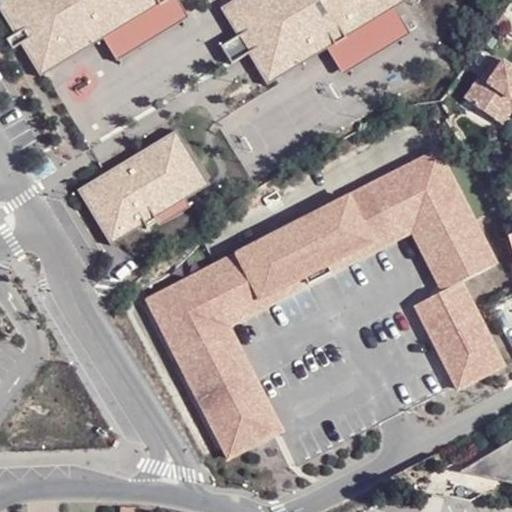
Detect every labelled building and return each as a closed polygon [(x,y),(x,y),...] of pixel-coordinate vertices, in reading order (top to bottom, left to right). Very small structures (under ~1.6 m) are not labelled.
[(41,66),(152,0),(6,0),(3,2),(41,66)] [(246,0),(227,11),(266,74),(388,0),(246,0)] [(491,58),(478,78),(483,82),(497,61),(491,58)] [(474,77),(459,98),(476,110),(479,106),(493,116),(507,95),(511,98),(511,103),(511,104),(511,71),(497,61),(483,82),(478,78),(474,77)] [(511,98),(507,95),(493,116),(511,127),(511,104),(511,103),(511,98)] [(84,188),(111,234),(201,182),(174,136),(84,188)] [(435,150),(300,219),(323,264),(413,218),(447,286),(458,280),(493,263),(435,150)] [(279,230),(302,275),(280,285),(212,320),(270,433),(274,431),(277,429),(274,423),(242,361),(224,324),(409,230),(429,269),(438,287),(440,290),(447,286),(413,218),(323,264),(300,219),(288,225),(279,230)] [(144,298),(224,456),(270,433),(212,320),(280,285),(302,275),(279,230),(144,298)] [(458,280),(447,286),(440,290),(435,292),(421,320),(455,387),(500,363),(458,280)] [(511,441),(463,472),(511,482),(511,441)]
